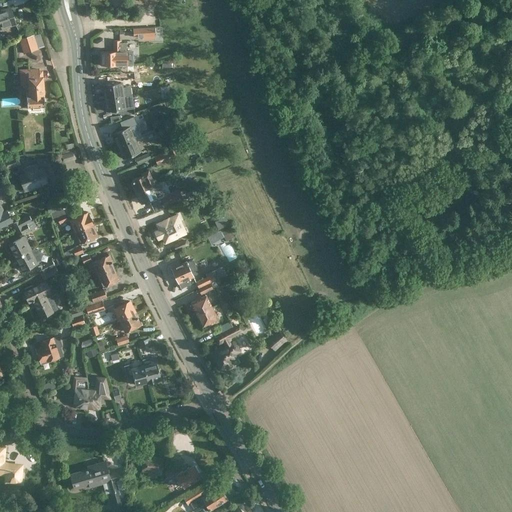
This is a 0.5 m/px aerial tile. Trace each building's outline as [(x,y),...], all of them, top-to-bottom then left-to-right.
[(10,6),(0,9),(0,29),(16,24),(10,6)] [(154,27),(142,27),(142,37),(155,36),(154,27)] [(23,54),(38,49),(34,34),(18,39),(23,54)] [(126,65),(130,65),(130,50),(126,50),(126,42),(121,42),(121,40),(113,40),(113,50),(100,51),(100,65),(118,65),(118,66),(126,65)] [(27,73),(28,94),(25,94),(26,109),(30,109),(30,112),(39,112),(39,108),(43,108),(41,72),(27,73)] [(120,82),(103,84),(104,89),(102,90),(103,94),(104,94),(105,98),(132,94),(130,86),(121,87),(120,82)] [(132,94),(105,98),(105,101),(104,102),(105,106),(106,107),(107,111),(134,107),(132,94)] [(133,137),(129,127),(113,133),(114,137),(113,138),(115,142),(116,142),(118,146),(144,135),(141,129),(135,132),(137,135),(133,137)] [(146,141),(144,135),(118,146),(119,149),(118,150),(119,154),(121,154),(122,158),(138,151),(134,141),(139,140),(140,143),(146,141)] [(159,135),(151,138),(153,144),(161,141),(159,135)] [(184,147),(186,152),(194,149),(192,144),(184,147)] [(172,148),(154,156),(157,165),(175,157),(172,148)] [(73,151),(61,155),(63,163),(76,158),(73,151)] [(149,152),(135,158),(137,163),(151,157),(149,152)] [(5,170),(21,164),(18,156),(2,161),(5,170)] [(27,171),(21,173),(22,175),(20,176),(23,183),(24,183),(25,184),(35,181),(35,182),(41,181),(40,180),(44,179),(42,173),(43,173),(42,168),(36,169),(35,165),(26,167),(27,171)] [(140,173),(141,176),(131,181),(136,193),(158,183),(155,177),(153,178),(149,169),(140,173)] [(158,183),(136,193),(142,205),(157,197),(154,191),(160,188),(159,184),(158,183)] [(62,196),(59,189),(49,193),(51,200),(62,196)] [(179,189),(161,197),(164,206),(183,198),(179,189)] [(49,213),(50,212),(62,207),(60,201),(46,206),(49,213)] [(177,213),(173,204),(164,208),(168,217),(177,213)] [(5,212),(0,214),(0,226),(12,220),(7,210),(4,211),(5,212)] [(88,211),(69,219),(74,231),(93,224),(93,222),(93,221),(92,218),(91,217),(88,211)] [(15,229),(32,221),(29,214),(18,220),(12,224),(15,229)] [(65,214),(57,217),(59,224),(68,220),(65,214)] [(177,214),(156,224),(158,229),(154,230),(158,240),(162,238),(164,244),(178,238),(178,237),(186,233),(182,224),(177,214)] [(33,220),(32,221),(15,229),(18,235),(25,232),(30,230),(30,229),(36,226),(33,220)] [(93,224),(74,231),(79,244),(98,236),(93,224)] [(230,227),(221,232),(226,241),(235,236),(230,227)] [(24,236),(10,244),(17,257),(31,249),(24,236)] [(184,239),(174,244),(177,250),(187,245),(184,239)] [(84,252),(81,245),(72,248),(75,256),(84,252)] [(31,249),(17,257),(24,270),(38,263),(37,262),(40,260),(42,255),(38,248),(35,250),(34,248),(31,249)] [(84,264),(92,260),(89,254),(81,257),(84,264)] [(112,260),(109,254),(92,262),(97,274),(114,267),(111,261),(112,260)] [(62,255),(56,258),(58,263),(65,260),(62,255)] [(42,264),(37,267),(40,273),(55,266),(52,259),(42,264)] [(187,261),(171,268),(181,288),(191,283),(188,278),(193,276),(193,275),(199,272),(193,259),(187,262),(187,261)] [(55,266),(40,273),(43,279),(48,276),(49,277),(58,272),(55,266)] [(114,267),(97,274),(102,287),(119,279),(114,267)] [(220,276),(217,269),(212,272),(211,271),(205,274),(206,277),(195,282),(198,288),(210,283),(216,280),(215,279),(220,276)] [(25,290),(23,291),(28,303),(32,301),(31,301),(51,291),(45,280),(33,286),(32,285),(24,288),(25,290)] [(210,283),(198,288),(201,294),(213,288),(210,283)] [(56,289),(51,291),(31,301),(32,301),(40,318),(54,312),(48,299),(52,296),(53,297),(58,294),(56,289)] [(69,291),(72,299),(77,297),(74,289),(69,291)] [(90,293),(93,302),(107,297),(104,289),(90,293)] [(191,303),(196,314),(211,307),(207,300),(205,296),(201,298),(200,297),(195,300),(195,301),(191,303)] [(105,309),(102,300),(85,306),(88,315),(105,309)] [(119,320),(136,312),(130,300),(114,308),(113,305),(106,308),(108,312),(114,311),(119,320)] [(81,306),(69,310),(71,317),(83,314),(81,306)] [(216,319),(211,307),(196,314),(202,326),(206,324),(207,324),(212,322),(212,321),(216,319)] [(138,316),(136,312),(119,320),(124,332),(141,324),(137,316),(138,316)] [(82,315),(70,319),(73,327),(85,323),(82,315)] [(233,327),(229,321),(221,325),(220,324),(215,326),(219,335),(232,328),(233,327)] [(227,348),(213,355),(215,359),(214,360),(219,370),(225,367),(226,369),(231,366),(230,363),(239,358),(237,353),(242,350),(235,339),(230,341),(231,340),(231,338),(244,331),(239,323),(233,327),(232,328),(219,335),(216,336),(219,343),(223,341),(227,348)] [(278,330),(266,341),(275,351),(287,340),(278,330)] [(118,345),(129,341),(127,334),(116,338),(118,345)] [(62,346),(59,336),(39,343),(41,348),(36,350),(40,363),(57,357),(63,355),(60,347),(62,346)] [(92,344),(90,338),(82,341),(85,347),(92,344)] [(150,344),(148,338),(137,342),(139,348),(150,344)] [(99,351),(105,349),(102,340),(96,342),(99,351)] [(88,357),(98,354),(95,345),(85,349),(85,350),(83,351),(84,356),(87,354),(88,357)] [(151,362),(142,365),(146,381),(147,381),(148,383),(149,382),(151,384),(154,383),(155,381),(157,380),(156,379),(161,378),(156,361),(157,361),(156,356),(150,357),(151,362)] [(146,381),(142,365),(132,368),(131,363),(123,365),(127,379),(133,377),(135,384),(136,384),(138,385),(142,384),(143,383),(146,381)] [(86,407),(87,383),(86,377),(75,376),(73,406),(86,407)] [(88,389),(87,383),(86,407),(100,408),(100,398),(110,399),(105,377),(96,376),(95,390),(88,389)] [(54,382),(53,382),(45,387),(47,391),(56,386),(54,382)] [(112,389),(115,400),(121,398),(118,387),(112,389)] [(0,474),(4,475),(4,482),(22,484),(23,463),(7,462),(6,461),(5,460),(6,445),(0,444),(0,474)] [(161,475),(163,456),(143,454),(141,470),(148,471),(147,475),(157,476),(157,475),(161,475)] [(84,468),(69,473),(73,486),(89,482),(90,484),(102,481),(102,483),(111,481),(105,460),(93,463),(93,466),(86,468),(84,468)] [(184,488),(202,476),(194,464),(189,467),(189,466),(175,475),(184,488)] [(164,472),(168,478),(178,471),(174,466),(164,472)] [(209,510),(228,498),(220,487),(215,489),(215,488),(201,497),(205,502),(200,505),(205,511),(209,509),(209,510)] [(187,505),(202,495),(198,489),(183,498),(187,505)]
